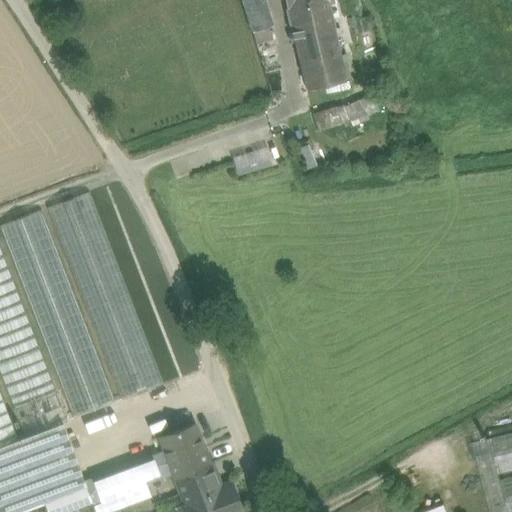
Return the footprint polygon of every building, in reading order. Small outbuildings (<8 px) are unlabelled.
[(265,0),(244,7),(256,43),(277,37),(265,0)] [(286,0),(291,22),(315,16),(313,4),(328,1),(328,0),(286,0)] [(331,0),(336,25),(350,22),(345,0),(331,0)] [(315,16),(291,22),(300,60),(339,51),(328,1),(313,4),(315,16)] [(339,51),(300,60),(307,90),(346,82),(339,51)] [(365,99),(318,116),(323,132),(372,116),(380,112),(376,99),(372,101),(371,99),(369,100),(365,99)] [(269,147),(233,153),(237,174),(272,168),(269,147)] [(315,151),(303,154),(305,165),(318,162),(315,151)] [(90,192),(0,225),(0,446),(65,422),(164,385),(90,192)] [(89,486),(65,422),(0,446),(0,511),(18,511),(44,502),(89,486)] [(194,425),(160,437),(165,450),(174,474),(176,478),(211,465),(211,463),(205,448),(203,449),(194,425)] [(511,432),(489,439),(498,475),(511,471),(511,432)] [(498,475),(489,439),(471,443),(488,511),(507,511),(499,481),(498,475)] [(101,499),(93,501),(96,511),(110,511),(152,496),(147,484),(174,474),(165,450),(92,476),(101,499)] [(211,465),(176,478),(188,511),(240,511),(242,511),(237,498),(234,497),(230,486),(222,489),(212,463),(211,463),(211,465)] [(511,511),(511,477),(499,481),(507,511),(511,511)] [(54,511),(94,497),(89,486),(44,502),(47,511),(54,511)]
